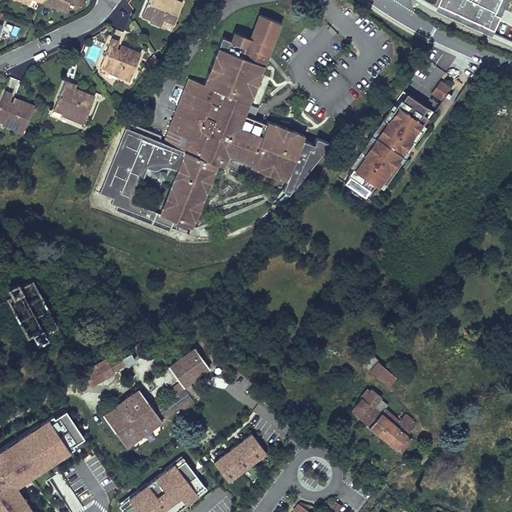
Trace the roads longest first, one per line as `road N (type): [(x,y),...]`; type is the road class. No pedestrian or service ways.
road 1 (unknown): [(236,0),(192,42),(154,128)]
road 2 (unknown): [(333,18),(360,49),(339,83),(326,89),(305,78),(307,46)]
road 3 (residential): [(395,11),(511,69)]
road 4 (residential): [(0,65),(89,23),(110,0)]
